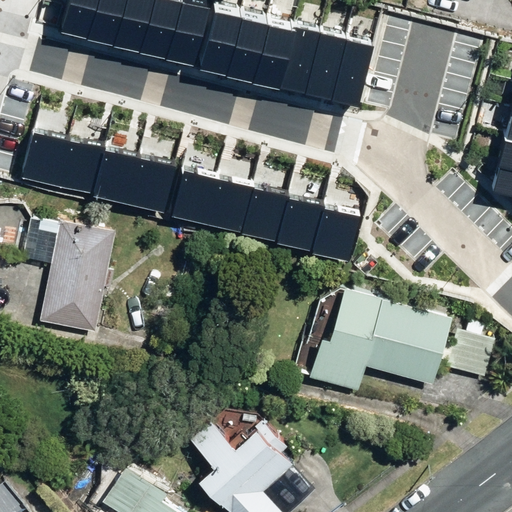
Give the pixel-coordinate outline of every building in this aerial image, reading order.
[(66,0),(62,17),(89,24),(95,0),(66,0)] [(95,0),(89,24),(116,31),(123,0),(95,0)] [(123,0),(116,31),(143,38),(152,0),(123,0)] [(152,0),(143,38),(170,45),(181,0),(152,0)] [(181,0),(170,45),(197,52),(210,0),(181,0)] [(210,0),(197,52),(224,59),(238,0),(210,0)] [(255,0),(238,0),(224,59),(251,66),(267,3),(255,0)] [(267,3),(251,66),(277,73),(294,10),(267,3)] [(294,10),(277,73),(304,80),(321,17),(294,10)] [(321,17),(304,80),(331,86),(348,24),(321,17)] [(348,24),(331,86),(358,93),(375,31),(348,24)] [(36,118),(25,163),(60,172),(72,127),(36,118)] [(500,148),(511,150),(511,123),(507,122),(500,148)] [(72,127),(60,172),(96,182),(108,136),(72,127)] [(108,136),(96,182),(132,191),(144,146),(108,136)] [(144,146),(132,191),(167,200),(179,155),(144,146)] [(494,174),(511,178),(511,150),(500,148),(494,174)] [(179,155),(167,200),(203,209),(215,164),(179,155)] [(215,164),(203,209),(239,218),(250,173),(215,164)] [(504,189),(417,169),(408,210),(432,216),(423,254),(511,273),(511,231),(495,228),(504,189)] [(250,173),(239,218),(274,227),(286,182),(250,173)] [(286,182),(274,227),(310,237),(322,191),(286,182)] [(322,191),(310,237),(346,246),(358,201),(322,191)] [(44,314),(98,326),(120,225),(65,214),(44,314)] [(315,371),(361,385),(370,357),(437,378),(458,311),(353,279),(338,331),(328,328),(315,371)] [(290,511),(267,486),(297,459),(283,443),(289,438),(270,415),(242,440),(216,410),(196,427),(222,457),(207,471),(239,507),(233,511),(290,511)] [(196,511),(168,492),(173,485),(133,459),(109,492),(134,509),(132,511),(196,511)]
